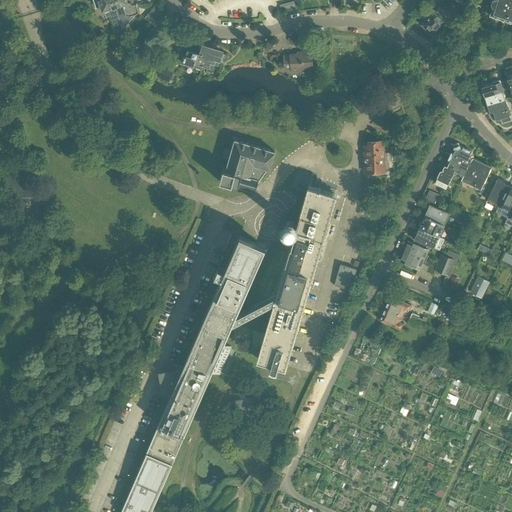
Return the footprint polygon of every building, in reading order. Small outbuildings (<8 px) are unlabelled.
[(110,15),(114,25),(112,26),(118,44),(119,42),(125,40),(124,37),(127,34),(125,28),(123,28),(122,28),(121,24),(120,23),(112,0),(93,0),(96,9),(100,7),(102,12),(104,12),(106,16),(110,15)] [(112,0),(120,23),(121,24),(122,28),(123,28),(135,15),(137,14),(139,12),(136,5),(134,4),(133,5),(131,0),(112,0)] [(491,14),(490,15),(506,20),(511,0),(490,0),(486,13),(491,14)] [(156,5),(149,13),(160,21),(166,13),(156,5)] [(435,11),(434,10),(422,24),(433,34),(445,21),(445,20),(447,18),(437,8),(435,11)] [(203,66),(208,67),(207,71),(213,73),(215,69),(213,69),(215,64),(218,65),(219,62),(223,52),(203,46),(200,45),(199,51),(201,52),(200,57),(205,59),(203,66)] [(188,50),(187,54),(184,63),(195,67),(196,64),(203,66),(205,59),(200,57),(201,52),(199,51),(198,53),(193,52),(188,50)] [(284,56),(285,71),(291,71),(291,73),(314,71),(312,51),(300,52),(300,54),(290,55),(290,56),(284,56)] [(169,81),(173,72),(155,64),(151,73),(169,81)] [(506,80),(501,82),(483,87),(488,104),(506,99),(503,91),(508,89),(506,80)] [(496,119),(510,115),(506,99),(488,104),(490,112),(494,111),(496,119)] [(239,186),(256,191),(256,190),(253,189),(255,186),(256,187),(257,187),(258,186),(259,186),(259,185),(259,184),(259,183),(258,182),(268,169),(270,169),(276,151),(235,140),(227,170),(224,169),(220,182),(233,185),(238,186),(239,187),(239,186)] [(367,146),(367,150),(365,150),(365,160),(375,159),(374,153),(384,152),(384,150),(384,141),(369,142),(369,146),(367,146)] [(454,175),(453,174),(448,184),(449,184),(453,175),(455,176),(457,172),(464,175),(462,179),(462,180),(474,155),(473,152),(460,146),(460,143),(454,145),(447,142),(443,151),(450,154),(448,160),(455,163),(453,169),(454,170),(455,167),(457,168),(454,175)] [(384,152),(384,153),(392,152),(393,158),(401,158),(400,146),(392,147),(392,149),(384,150),(384,152)] [(374,153),(375,159),(365,160),(366,173),(385,172),(384,153),(384,152),(374,153)] [(462,180),(480,188),(478,193),(486,196),(491,185),(485,182),(492,166),(473,158),(475,156),(474,155),(462,180)] [(437,178),(438,179),(436,183),(445,188),(447,183),(448,184),(453,174),(454,175),(457,168),(455,167),(454,170),(453,169),(455,163),(448,160),(445,166),(444,166),(443,169),(444,170),(440,171),(437,178)] [(8,161),(9,195),(12,195),(12,203),(30,203),(29,195),(33,195),(32,161),(8,161)] [(294,187),(307,189),(311,172),(297,170),(294,187)] [(488,200),(499,205),(497,209),(498,209),(509,185),(498,180),(488,200)] [(508,216),(511,208),(511,186),(509,185),(498,209),(496,212),(507,218),(508,216)] [(216,276),(221,279),(183,368),(184,368),(187,369),(185,372),(187,373),(191,375),(187,384),(188,380),(187,374),(180,375),(179,372),(163,375),(165,389),(171,388),(172,394),(173,398),(170,397),(121,511),(152,511),(213,372),(220,375),(221,373),(232,347),(224,344),(233,324),(277,301),(260,359),(273,363),(271,369),(277,371),(279,364),(286,366),(336,194),(310,187),(298,226),(295,226),(295,224),(293,222),(290,221),(287,222),(286,227),(284,227),(288,235),(288,236),(287,236),(287,237),(287,238),(287,239),(288,239),(288,240),(289,240),(290,240),(293,245),(279,294),(237,315),(263,255),(256,254),(258,244),(240,237),(225,270),(220,267),(216,276)] [(380,193),(371,189),(369,194),(378,198),(380,193)] [(431,196),(429,202),(437,205),(440,199),(431,196)] [(450,213),(430,204),(425,215),(445,224),(450,213)] [(445,224),(425,215),(420,227),(440,236),(445,224)] [(420,227),(415,239),(428,245),(434,248),(440,236),(420,227)] [(426,248),(409,241),(405,250),(427,260),(429,256),(426,255),(428,251),(432,252),(434,248),(428,245),(426,248)] [(480,244),(478,249),(490,253),(492,248),(480,244)] [(433,274),(437,265),(427,260),(405,250),(400,260),(420,269),(422,264),(429,267),(426,271),(433,274)] [(511,254),(506,251),(503,259),(511,263),(511,254)] [(446,255),(442,254),(436,270),(451,276),(458,258),(447,253),(446,255)] [(341,264),(335,286),(351,290),(357,269),(341,264)] [(482,298),(489,282),(478,276),(470,293),(482,298)] [(454,289),(457,282),(450,279),(447,286),(450,287),(453,289),(454,288),(454,289)] [(412,305),(390,296),(385,308),(403,316),(406,309),(409,311),(412,305)] [(439,306),(432,303),(428,312),(434,315),(439,306)] [(403,316),(385,308),(380,320),(401,329),(404,323),(401,322),(403,316)] [(412,313),(410,318),(421,323),(425,325),(427,318),(424,317),(422,319),(419,318),(420,316),(412,313)] [(419,327),(420,326),(431,331),(432,329),(421,324),(421,323),(410,318),(408,324),(415,327),(416,326),(419,327)] [(244,393),(245,401),(232,404),(236,427),(268,421),(264,398),(251,400),(249,392),(244,393)]
